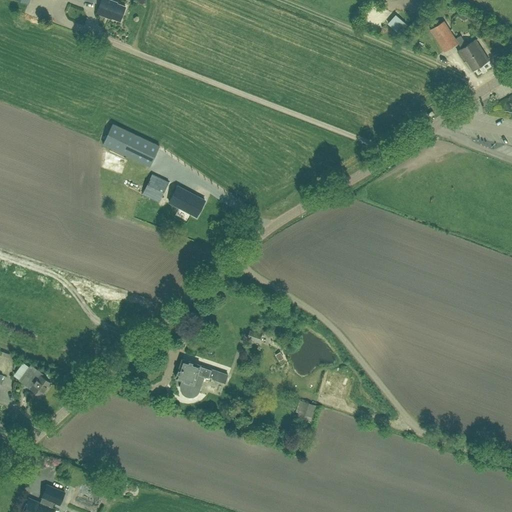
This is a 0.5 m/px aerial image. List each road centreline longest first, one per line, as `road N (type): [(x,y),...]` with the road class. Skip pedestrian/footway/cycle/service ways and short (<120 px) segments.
road 1 (residential): [(229,259),(322,318),(409,428),(511,463)]
road 2 (tertiary): [(0,469),(229,259)]
road 3 (tertiary): [(229,259),(430,124)]
